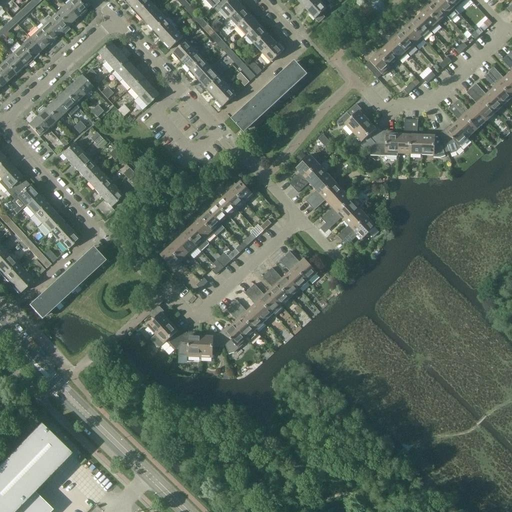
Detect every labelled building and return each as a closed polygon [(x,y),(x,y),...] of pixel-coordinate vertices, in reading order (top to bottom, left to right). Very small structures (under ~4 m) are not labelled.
[(71,0),(65,6),(76,18),(79,16),(80,17),(86,12),(85,10),(90,6),(84,0),(71,0)] [(136,15),(150,2),(147,0),(134,0),(130,5),(132,7),(131,9),(136,15)] [(205,0),(214,9),(215,8),(223,0),(205,0)] [(241,3),(238,0),(232,0),(229,3),(226,0),(223,0),(215,8),(219,12),(222,9),(230,18),(242,7),(240,4),(241,3)] [(307,11),(318,0),(300,0),(299,2),(307,11)] [(318,0),(307,11),(315,19),(331,5),(326,0),(320,0),(320,1),(318,0)] [(460,15),(455,9),(446,0),(436,0),(434,2),(447,17),(452,23),(453,22),(451,21),(458,14),(460,16),(460,15)] [(446,0),(455,9),(464,0),(446,0)] [(146,22),(158,11),(150,2),(136,15),(142,20),(143,19),(146,22)] [(190,6),(186,2),(182,6),(186,10),(190,6)] [(447,17),(434,2),(430,6),(428,4),(424,8),(439,24),(447,17)] [(30,3),(25,7),(29,12),(34,7),(30,3)] [(65,6),(56,14),(69,28),(75,22),(73,21),(76,18),(65,6)] [(194,11),(190,6),(186,10),(190,15),(194,11)] [(25,7),(21,11),(25,16),(29,12),(25,7)] [(245,10),(242,7),(230,18),(238,27),(252,15),(246,9),(245,10)] [(439,24),(424,8),(420,12),(422,14),(418,17),(431,31),(439,24)] [(21,11),(17,15),(20,20),(25,16),(21,11)] [(153,32),(166,20),(158,11),(146,22),(149,25),(147,26),(153,32)] [(198,15),(194,11),(190,15),(194,19),(198,15)] [(56,14),(47,22),(59,34),(62,32),(63,33),(69,28),(56,14)] [(17,15),(12,19),(16,24),(20,20),(17,15)] [(198,23),(202,19),(198,15),(194,19),(198,23)] [(257,20),(252,15),(238,27),(246,36),(259,25),(256,22),(257,20)] [(162,40),(174,28),(176,26),(168,17),(166,20),(153,32),(158,38),(159,36),(162,40)] [(431,31),(418,17),(414,21),(412,19),(408,22),(423,39),(431,31)] [(12,19),(8,24),(12,28),(16,24),(12,19)] [(206,24),(202,19),(198,23),(202,28),(206,24)] [(217,19),(211,24),(216,30),(222,25),(217,19)] [(488,19),(483,23),(488,28),(492,24),(488,19)] [(47,22),(39,30),(51,44),(57,39),(56,37),(59,34),(47,22)] [(423,39),(408,22),(404,26),(406,28),(402,32),(415,46),(423,39)] [(8,24),(3,28),(7,32),(12,28),(8,24)] [(214,33),(206,24),(202,28),(210,37),(214,33)] [(261,28),(259,25),(246,36),(254,45),(268,32),(263,26),(261,28)] [(182,37),(174,28),(162,40),(165,43),(164,44),(169,50),(182,37)] [(39,30),(30,39),(41,51),(44,48),(45,49),(51,44),(39,30)] [(273,38),(268,32),(254,45),(263,54),(275,42),(272,39),(273,38)] [(415,46),(402,32),(398,35),(396,33),(392,37),(407,53),(415,46)] [(214,41),(218,37),(214,33),(210,37),(214,41)] [(218,45),(222,41),(218,37),(214,41),(218,45)] [(407,53),(392,37),(388,41),(390,43),(386,46),(399,61),(407,53)] [(30,39),(21,47),(33,60),(39,55),(38,54),(41,51),(30,39)] [(227,46),(222,41),(218,45),(222,50),(227,46)] [(182,62),(194,51),(186,42),(173,54),(178,60),(179,59),(182,62)] [(271,62),(285,50),(279,44),(278,45),(275,42),(263,54),(271,62)] [(109,43),(97,53),(105,62),(117,51),(109,43)] [(231,50),(227,46),(222,50),(226,54),(231,50)] [(399,61),(386,46),(382,50),(380,48),(376,52),(391,68),(399,61)] [(21,47),(12,55),(23,67),(26,64),(28,65),(33,60),(21,47)] [(230,59),(235,55),(231,50),(226,54),(230,59)] [(125,60),(117,51),(105,62),(113,71),(125,60)] [(189,72),(203,59),(194,51),(182,62),(185,65),(184,66),(189,72)] [(391,68),(376,52),(372,56),(374,58),(365,65),(377,79),(382,75),(383,76),(391,68)] [(12,55),(3,63),(16,77),(22,71),(20,70),(23,67),(12,55)] [(239,59),(235,55),(230,59),(234,63),(239,59)] [(511,61),(507,56),(502,60),(511,71),(508,75),(511,79),(511,61)] [(198,80),(211,68),(203,59),(189,72),(194,78),(196,77),(198,80)] [(243,63),(239,59),(234,63),(239,67),(243,63)] [(133,69),(125,60),(113,71),(122,80),(133,69)] [(244,133),(258,120),(307,75),(295,61),(231,119),(244,133)] [(249,67),(257,75),(261,71),(257,66),(253,62),(249,67)] [(3,63),(0,66),(0,77),(6,83),(9,80),(10,82),(16,77),(3,63)] [(255,77),(243,63),(239,67),(251,81),(255,77)] [(211,68),(198,80),(201,83),(200,84),(205,90),(219,77),(224,73),(215,64),(211,68)] [(511,79),(508,75),(504,79),(494,68),(489,72),(511,97),(511,79)] [(142,78),(133,69),(122,80),(130,89),(142,78)] [(88,79),(94,73),(91,70),(85,76),(88,79)] [(511,97),(489,72),(484,77),(494,88),(490,91),(503,105),(511,97)] [(96,76),(94,73),(88,79),(91,82),(96,76)] [(236,78),(245,86),(249,82),(241,74),(236,78)] [(92,88),(81,77),(72,85),(83,96),(92,88)] [(215,97),(227,86),(219,77),(205,90),(211,96),(212,94),(215,97)] [(150,87),(142,78),(130,89),(138,98),(150,87)] [(503,105),(490,91),(486,95),(476,84),(471,88),(494,114),(503,105)] [(83,96),(72,85),(64,93),(74,104),(83,96)] [(222,108),(235,95),(227,86),(215,97),(217,100),(216,102),(222,108)] [(158,96),(150,87),(138,98),(146,107),(158,96)] [(104,96),(110,91),(107,88),(101,93),(104,96)] [(494,114),(471,88),(466,93),(476,104),(472,108),(486,122),(494,114)] [(113,94),(110,91),(104,96),(107,100),(113,94)] [(74,104),(64,93),(55,101),(65,113),(69,117),(78,109),(74,104)] [(486,122),(472,108),(469,111),(458,100),(453,105),(477,130),(486,122)] [(65,113),(55,101),(46,109),(56,121),(65,113)] [(346,126),(353,133),(367,120),(364,116),(366,114),(356,104),(347,113),(348,114),(345,117),(344,116),(337,122),(337,123),(339,128),(346,126)] [(477,130),(453,105),(449,109),(459,120),(455,124),(468,138),(477,130)] [(97,106),(94,109),(100,115),(103,112),(97,106)] [(120,114),(126,109),(123,106),(117,111),(120,114)] [(56,121),(46,109),(37,118),(47,129),(56,121)] [(100,115),(94,109),(91,112),(97,118),(100,115)] [(129,112),(126,109),(120,114),(123,117),(129,112)] [(47,129),(37,118),(28,126),(39,137),(47,129)] [(371,124),(367,120),(353,133),(361,142),(359,144),(364,150),(367,148),(371,153),(381,131),(373,122),(371,124)] [(410,154),(411,120),(405,120),(404,135),(399,134),(398,154),(410,154)] [(422,155),(423,136),(417,135),(418,120),(411,120),(410,154),(422,155)] [(80,122),(76,125),(82,131),(85,128),(80,122)] [(468,138),(455,124),(451,127),(449,125),(440,134),(445,148),(448,147),(450,154),(456,152),(461,148),(459,146),(468,138)] [(82,131),(76,125),(73,128),(79,134),(82,131)] [(398,154),(399,134),(393,134),(393,132),(381,131),(371,153),(370,156),(372,153),(378,153),(378,156),(397,157),(398,154)] [(445,148),(440,134),(428,133),(428,136),(423,136),(422,155),(433,155),(433,158),(440,158),(445,156),(442,149),(445,148)] [(93,142),(99,137),(96,134),(90,139),(93,142)] [(323,135),(318,139),(325,147),(330,142),(323,135)] [(96,145),(102,140),(99,137),(93,142),(96,145)] [(62,139),(59,141),(65,147),(68,144),(62,139)] [(65,147),(59,141),(56,144),(61,150),(65,147)] [(70,164),(81,153),(73,144),(61,155),(70,164)] [(338,148),(333,152),(338,156),(342,152),(338,148)] [(112,158),(118,152),(115,149),(109,155),(112,158)] [(115,161),(121,155),(118,152),(112,158),(115,161)] [(78,173),(90,162),(81,153),(70,164),(78,173)] [(303,153),(295,160),(298,163),(306,156),(303,153)] [(293,188),(318,165),(310,156),(296,169),(300,173),(289,183),(293,188)] [(12,165),(6,159),(0,164),(0,178),(1,180),(13,168),(10,166),(12,165)] [(86,181),(98,171),(90,162),(78,173),(86,181)] [(312,187),(327,173),(318,165),(293,188),(298,193),(309,183),(312,187)] [(16,171),(13,168),(1,180),(0,180),(0,184),(10,196),(25,182),(21,178),(23,176),(17,170),(16,171)] [(126,178),(132,172),(129,169),(123,175),(126,178)] [(95,190),(106,179),(98,171),(86,181),(95,190)] [(129,181),(135,175),(132,172),(126,178),(129,181)] [(309,206),(335,182),(327,173),(312,187),(316,191),(305,201),(309,206)] [(103,199),(115,188),(106,179),(95,190),(103,199)] [(29,186),(25,182),(10,196),(14,200),(17,198),(25,207),(38,195),(35,192),(36,191),(30,185),(29,186)] [(235,184),(230,187),(245,204),(254,196),(241,182),(236,186),(235,184)] [(329,204),(343,191),(335,182),(309,206),(314,211),(325,201),(329,204)] [(228,193),(224,197),(237,211),(245,204),(230,187),(226,191),(228,193)] [(123,197),(115,188),(103,199),(111,208),(123,197)] [(326,223),(351,200),(343,191),(329,204),(333,208),(321,219),(326,223)] [(40,198),(38,195),(25,207),(33,215),(47,203),(42,197),(40,198)] [(219,198),(215,202),(229,218),(237,211),(224,197),(221,200),(219,198)] [(345,222),(359,209),(351,200),(326,223),(330,228),(341,218),(345,222)] [(212,208),(208,211),(222,225),(229,218),(215,202),(210,206),(212,208)] [(52,208),(47,203),(33,215),(41,224),(54,212),(51,210),(52,208)] [(342,241),(367,218),(359,209),(345,222),(349,226),(338,236),(342,241)] [(203,213),(199,217),(214,233),(217,236),(225,229),(222,225),(208,211),(205,215),(203,213)] [(10,220),(2,212),(0,213),(0,218),(5,225),(10,220)] [(50,233),(63,220),(58,214),(56,215),(54,212),(41,224),(50,233)] [(196,222),(193,226),(206,240),(214,233),(199,217),(194,220),(196,222)] [(376,227),(367,218),(342,241),(347,246),(358,236),(362,240),(369,233),(373,238),(379,232),(375,228),(376,227)] [(9,229),(14,225),(10,220),(5,225),(9,229)] [(69,226),(63,220),(50,233),(58,242),(70,230),(67,228),(69,226)] [(13,234),(18,229),(14,225),(9,229),(13,234)] [(187,227),(183,231),(198,247),(201,251),(209,244),(206,240),(193,226),(189,229),(187,227)] [(22,234),(18,229),(13,234),(18,238),(22,234)] [(73,233),(70,230),(58,242),(66,251),(80,238),(74,232),(73,233)] [(180,237),(177,240),(190,255),(198,247),(183,231),(179,235),(180,237)] [(22,243),(26,238),(22,234),(18,238),(22,243)] [(26,247),(31,243),(26,238),(22,243),(26,247)] [(171,242),(167,246),(182,262),(190,255),(177,240),(173,244),(171,242)] [(30,251),(35,247),(31,243),(26,247),(30,251)] [(164,252),(160,255),(173,270),(182,262),(167,246),(163,250),(164,252)] [(39,252),(35,247),(30,251),(34,256),(39,252)] [(41,320),(91,274),(104,262),(92,248),(28,306),(41,320)] [(44,255),(52,263),(53,264),(57,260),(49,250),(44,255)] [(51,265),(39,252),(34,256),(46,270),(51,265)] [(290,252),(285,257),(308,282),(317,273),(304,259),(300,263),(290,252)] [(0,274),(2,277),(16,265),(8,256),(0,262),(0,274)] [(308,282),(285,257),(280,261),(290,272),(286,276),(299,290),(308,282)] [(45,271),(36,262),(32,266),(40,275),(45,271)] [(11,284),(24,273),(16,265),(2,277),(7,283),(9,281),(11,284)] [(299,290),(286,276),(282,279),(272,268),(267,273),(291,298),(299,290)] [(18,294),(32,282),(24,273),(11,284),(14,287),(12,288),(18,294)] [(291,298),(267,273),(262,277),(273,288),(269,292),(282,306),(289,300),(291,298)] [(282,306),(269,292),(265,296),(254,284),(250,289),(273,314),(282,306)] [(273,314),(250,289),(245,294),(255,305),(251,308),(264,322),(273,314)] [(264,322),(251,308),(247,312),(237,301),(232,305),(255,331),(264,322)] [(255,331),(232,305),(227,310),(237,321),(233,324),(246,339),(247,338),(248,340),(247,341),(250,344),(260,335),(255,331)] [(168,316),(159,306),(149,315),(153,320),(147,326),(155,335),(170,322),(166,318),(168,316)] [(173,326),(170,322),(155,335),(156,335),(152,339),(160,347),(163,344),(164,344),(167,341),(176,350),(184,333),(175,324),(173,326)] [(246,339),(233,324),(229,328),(227,326),(218,334),(223,348),(224,347),(224,346),(225,346),(229,355),(234,353),(238,348),(239,349),(247,341),(248,340),(247,338),(246,339)] [(200,358),(201,336),(196,336),(196,333),(184,333),(176,350),(178,350),(178,355),(188,356),(188,357),(200,358)] [(223,348),(218,334),(206,334),(206,336),(201,336),(200,358),(212,358),(213,347),(223,348)] [(39,424),(0,463),(0,511),(50,511),(52,510),(33,492),(71,454),(39,424)]
